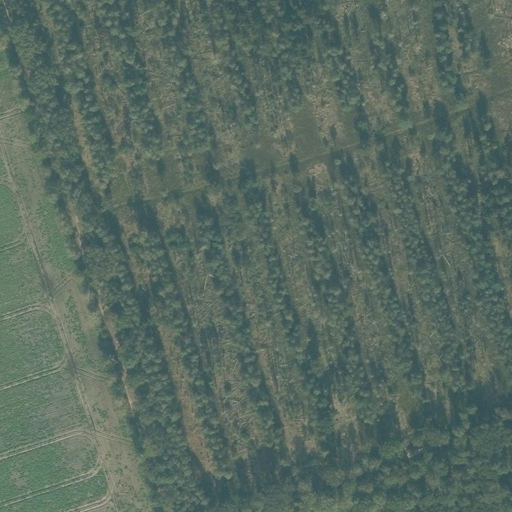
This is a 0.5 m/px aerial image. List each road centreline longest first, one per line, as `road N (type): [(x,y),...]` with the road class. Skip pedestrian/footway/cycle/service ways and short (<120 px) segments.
road 1 (track): [(79,216),(170,511)]
road 2 (track): [(271,511),(511,420)]
road 3 (track): [(10,0),(79,216)]
